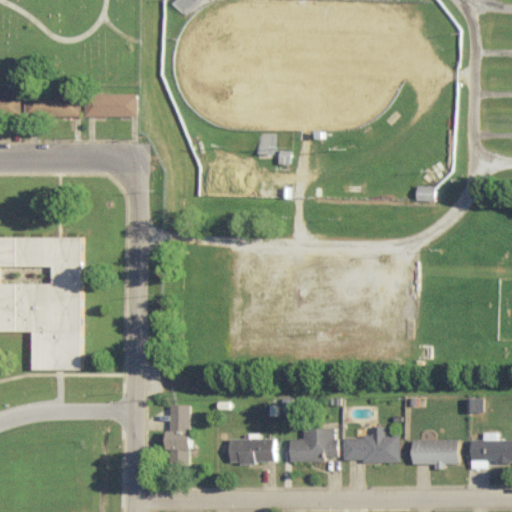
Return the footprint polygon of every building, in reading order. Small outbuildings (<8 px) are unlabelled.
[(199,0),(175,0),(185,12),(199,0)] [(0,91),(0,110),(21,111),(22,92),(0,91)] [(82,92),(27,91),(26,112),(81,114),(82,92)] [(138,114),(138,91),(86,92),(86,114),(138,114)] [(418,199),(437,199),(437,184),(419,184),(418,199)] [(83,233),(0,233),(0,328),(35,328),(35,367),(84,366),(83,233)] [(470,409),(484,409),(484,395),(470,395),(470,409)] [(193,402),(171,401),(170,460),(192,460),(193,402)] [(345,458),(402,458),(401,431),(386,432),(386,423),(373,423),(373,433),(344,434),(345,458)] [(293,458),(326,458),(326,453),(340,453),(340,436),(336,436),(336,424),(305,425),(305,436),(292,436),(293,458)] [(473,437),(473,465),(489,466),(489,458),(511,458),(511,436),(499,436),(499,430),(485,429),(485,437),(473,437)] [(276,459),(277,436),(232,435),(232,459),(276,459)] [(460,436),(414,437),(414,461),(437,461),(437,465),(447,465),(447,461),(461,460),(460,436)]
